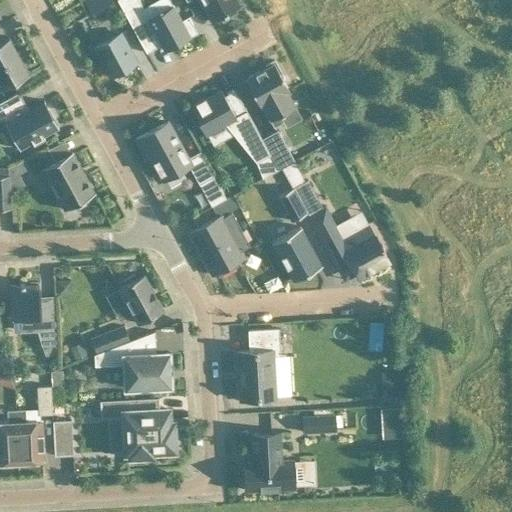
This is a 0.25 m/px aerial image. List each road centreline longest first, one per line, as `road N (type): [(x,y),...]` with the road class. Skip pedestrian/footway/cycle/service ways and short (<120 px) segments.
road 1 (residential): [(0,499),(211,486),(201,310)]
road 2 (residential): [(201,310),(389,300)]
road 3 (residential): [(261,31),(99,121)]
road 4 (residential): [(0,247),(162,237)]
road 5 (residential): [(99,121),(31,0)]
road 6 (residential): [(162,237),(99,121)]
